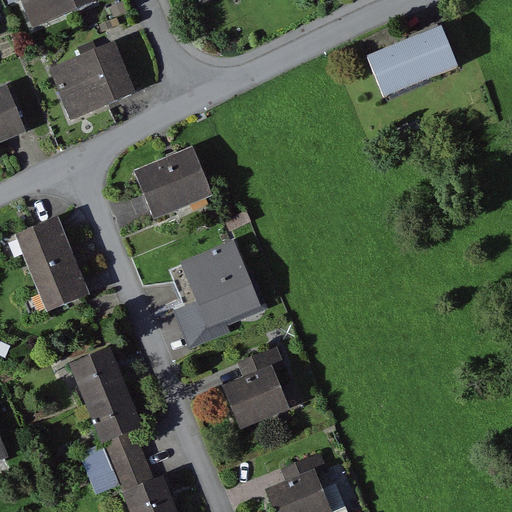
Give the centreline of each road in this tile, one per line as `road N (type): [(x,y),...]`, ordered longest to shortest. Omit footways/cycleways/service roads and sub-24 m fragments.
road 1 (residential): [(76,161),(212,511)]
road 2 (residential): [(186,106),(407,0)]
road 3 (residential): [(76,161),(186,106)]
